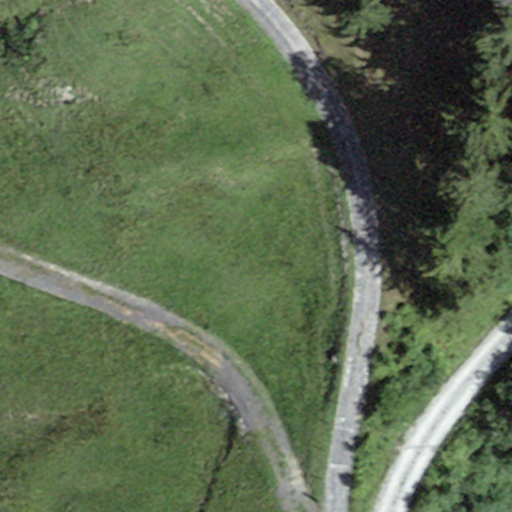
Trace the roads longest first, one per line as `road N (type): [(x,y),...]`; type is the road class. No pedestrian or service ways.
road 1 (track): [(335,511),(368,299),(369,234),(340,127),(319,84),(252,0)]
road 2 (track): [(391,511),(426,435),(511,332)]
